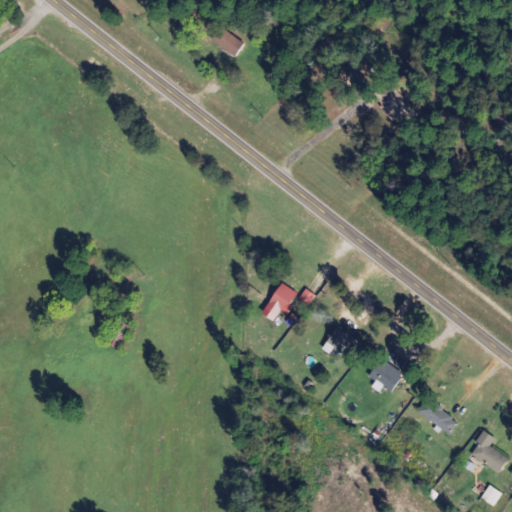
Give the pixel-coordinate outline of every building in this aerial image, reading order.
[(249,44),(224,26),(215,39),(239,57),(249,44)] [(266,314),(278,322),(285,311),(291,315),(303,295),(285,283),(266,314)] [(319,296),(310,289),(301,298),(310,306),(319,296)] [(334,355),(337,348),(351,356),(360,339),(339,327),(326,350),(334,355)] [(373,377),(378,382),(375,387),(383,393),(387,387),(395,392),(407,375),(386,359),(373,377)] [(420,412),(452,436),(462,423),(430,399),(420,412)] [(474,454),(503,475),(511,462),(511,459),(494,447),(499,439),(487,430),(477,443),(481,445),(474,454)] [(496,507),(505,494),(493,485),(483,499),(496,507)]
